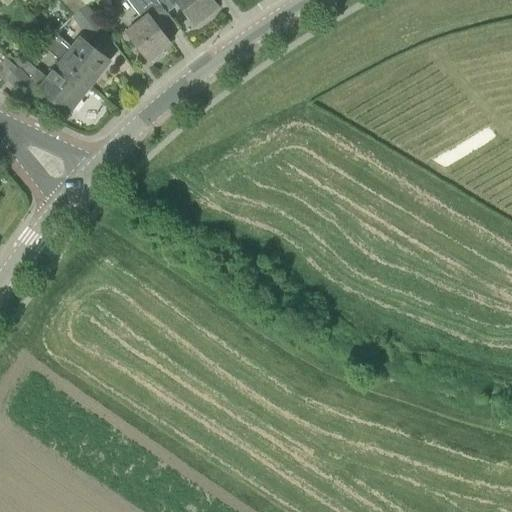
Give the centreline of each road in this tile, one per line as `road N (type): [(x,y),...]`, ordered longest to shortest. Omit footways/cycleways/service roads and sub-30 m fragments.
road 1 (secondary): [(81,183),(185,85),(311,0)]
road 2 (secondary): [(0,282),(81,183)]
